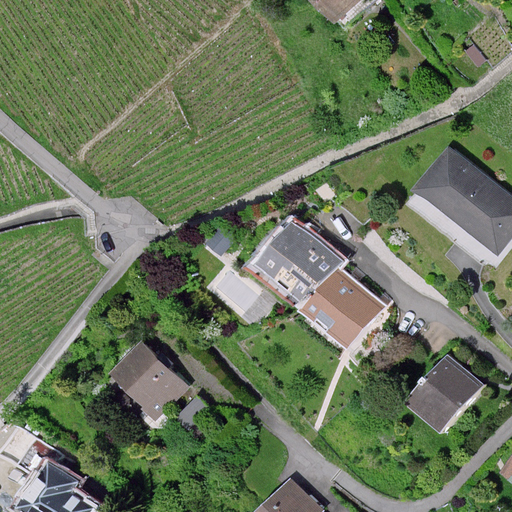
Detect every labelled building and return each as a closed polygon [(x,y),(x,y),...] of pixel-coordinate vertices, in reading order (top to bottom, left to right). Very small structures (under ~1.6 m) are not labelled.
[(331,0),(347,18),(368,0),(331,0)] [(511,190),(456,146),(423,188),(505,253),(511,244),(511,190)] [(347,267),(352,260),(304,220),(266,264),(314,306),(347,267)] [(311,309),(357,347),(391,306),(347,267),(314,306),(311,309)] [(149,340),(118,370),(164,417),(195,387),(149,340)] [(456,354),(416,401),(452,432),(491,386),(456,354)] [(32,508),(38,511),(104,511),(115,496),(53,459),(31,496),(37,499),(32,508)] [(297,476),(263,511),(329,511),(332,509),(297,476)]
